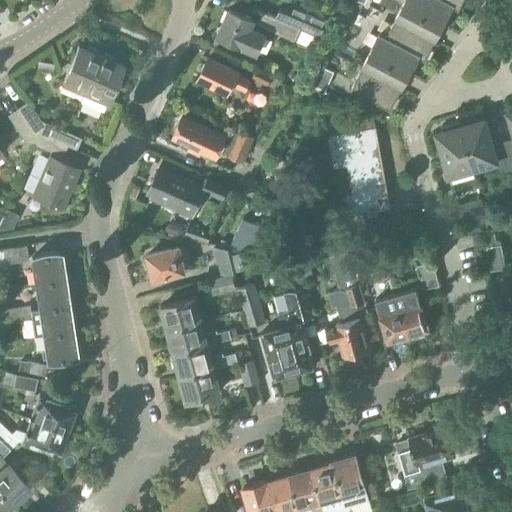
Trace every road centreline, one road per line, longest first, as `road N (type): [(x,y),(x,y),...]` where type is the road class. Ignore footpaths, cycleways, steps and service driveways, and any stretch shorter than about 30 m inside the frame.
road 1 (residential): [(125,479),(131,401),(98,219),(103,183),(184,0)]
road 2 (residential): [(125,479),(179,454),(479,369)]
road 3 (residential): [(479,369),(408,121),(436,106)]
road 4 (residential): [(511,486),(479,369)]
